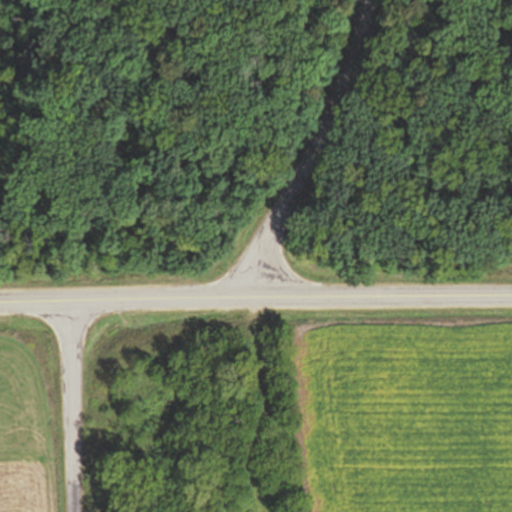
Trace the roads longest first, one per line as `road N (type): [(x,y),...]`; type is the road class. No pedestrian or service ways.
road 1 (primary): [(511,296),(0,308)]
road 2 (tertiary): [(238,298),(373,0)]
road 3 (residential): [(75,511),(75,307)]
